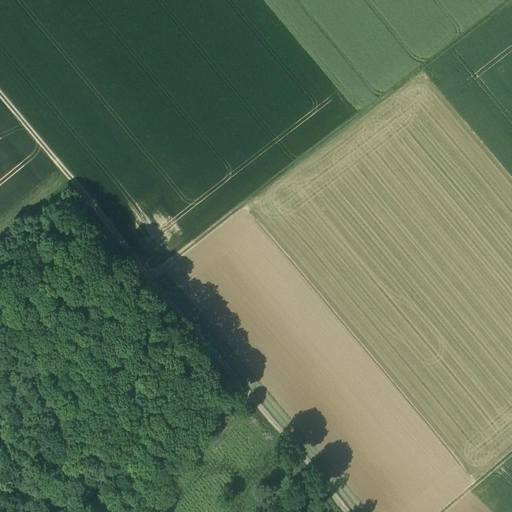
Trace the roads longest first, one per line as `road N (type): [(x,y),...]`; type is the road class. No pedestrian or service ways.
road 1 (track): [(0,97),(352,511)]
road 2 (track): [(158,285),(511,3)]
